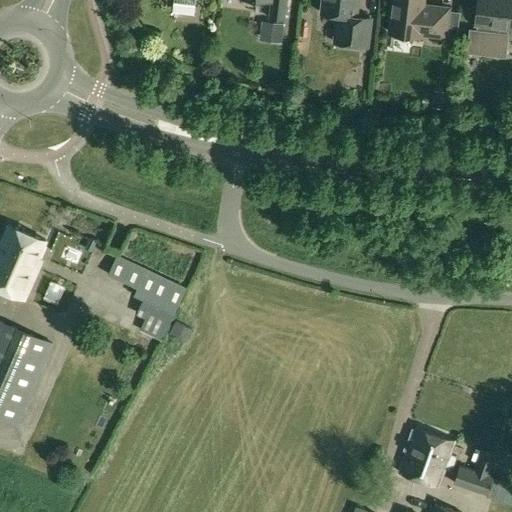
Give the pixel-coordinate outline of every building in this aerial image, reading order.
[(174,0),(173,10),(194,12),(195,0),(174,0)] [(267,0),(272,1),(270,17),(284,19),(286,0),(267,0)] [(343,43),(368,45),(371,17),(356,15),(357,0),(323,0),(322,13),(338,15),(337,22),(345,23),(343,43)] [(419,34),(446,37),(449,7),(423,4),(423,0),(392,0),(389,32),(419,36),(419,34)] [(470,28),(468,50),(506,53),(508,37),(511,37),(511,0),(478,0),(476,24),(478,24),(477,29),(470,28)] [(263,21),(261,40),(281,42),(283,23),(263,21)] [(434,91),(432,106),(444,108),(446,92),(434,91)] [(0,288),(24,299),(41,260),(38,259),(46,240),(9,224),(0,242),(0,288)] [(93,251),(97,241),(90,238),(85,248),(93,251)] [(107,274),(136,287),(133,294),(143,299),(136,314),(145,318),(140,328),(157,337),(162,339),(187,287),(117,254),(107,274)] [(0,416),(18,425),(53,343),(0,319),(0,416)] [(415,427),(400,471),(440,485),(446,468),(452,470),(457,456),(451,454),(455,441),(415,427)] [(453,483),(487,494),(486,497),(511,505),(511,483),(494,478),(494,476),(491,474),(497,455),(480,449),(473,468),(459,463),(453,483)] [(430,511),(461,511),(433,503),(430,511)]
